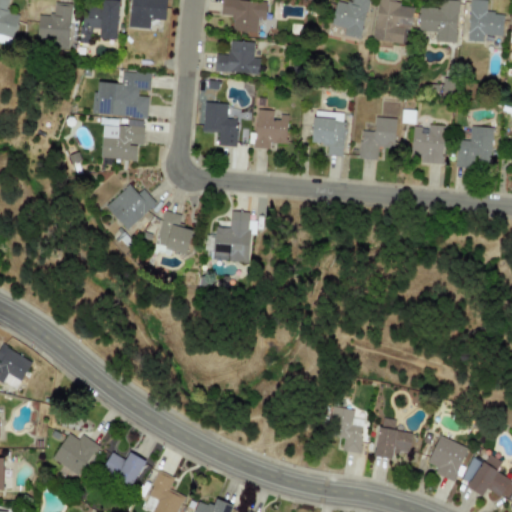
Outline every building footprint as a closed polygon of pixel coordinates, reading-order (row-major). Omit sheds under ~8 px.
[(0,0),(0,35),(12,38),(18,16),(4,12),(7,0),(0,0)] [(114,40),(118,0),(101,0),(100,8),(82,6),(79,41),(95,42),(95,38),(114,40)] [(128,0),(127,27),(148,28),(148,19),(163,20),(164,0),(128,0)] [(255,32),(256,17),(264,17),(264,2),(240,0),(219,0),(219,14),(231,15),(230,31),(255,32)] [(335,0),(329,25),(344,28),(342,35),(358,38),(366,0),(350,0),(350,3),(335,0)] [(412,4),(383,0),(375,0),(372,40),(400,43),(402,28),(410,29),(412,4)] [(418,7),(417,31),(435,31),(434,41),(455,42),(456,0),(438,0),(438,8),(418,7)] [(501,36),(501,13),(485,13),(485,0),(467,0),(467,41),(482,41),(482,35),(501,36)] [(69,4),(53,4),(53,14),(37,14),(36,45),(67,46),(69,4)] [(213,72),(258,74),(258,58),(252,57),(252,42),(228,41),(227,54),(214,53),(213,72)] [(145,118),(147,96),(137,96),(138,90),(147,90),(149,73),(120,71),(119,83),(97,82),(95,114),(145,118)] [(234,146),(236,119),(224,118),(225,103),(202,102),(201,132),(217,133),(216,145),(234,146)] [(284,144),(286,121),(271,120),(271,110),(254,109),(253,148),(268,149),(268,143),(284,144)] [(325,155),(340,156),(343,113),(312,111),(310,144),(326,144),(325,155)] [(358,158),(376,159),(376,147),(393,148),(394,118),(373,117),(372,131),(359,130),(358,158)] [(142,127),(101,125),(99,159),(134,160),(135,145),(141,145),(142,127)] [(409,156),(419,157),(419,162),(442,163),(444,126),(426,125),(426,128),(411,127),(409,156)] [(455,139),(453,166),(473,168),(474,161),(488,162),(491,128),(469,126),(468,140),(455,139)] [(125,230),(154,203),(141,189),(136,193),(127,184),(103,206),(125,230)] [(190,228),(177,226),(179,214),(161,211),(155,247),(186,252),(190,228)] [(213,226),(212,260),(246,262),(248,212),(228,211),(228,227),(213,226)] [(0,383),(13,391),(30,362),(0,344),(0,383)] [(340,450),(357,454),(364,420),(351,417),(353,410),(331,406),(326,435),(342,438),(340,450)] [(372,456),(390,460),(392,451),(407,454),(411,434),(393,430),(395,420),(380,417),(372,456)] [(50,458),(77,476),(96,445),(81,435),(77,440),(66,433),(50,458)] [(435,467),(433,474),(451,482),(467,448),(438,435),(425,463),(435,467)] [(144,461),(128,452),(123,460),(110,452),(100,470),(129,486),(144,461)] [(467,489),(481,496),(484,489),(505,500),(511,486),(511,481),(494,472),(499,461),(485,453),(467,489)] [(479,461),(471,457),(459,481),(467,485),(479,461)] [(172,477),(156,470),(140,510),(145,511),(175,511),(182,495),(167,489),(172,477)] [(228,511),(231,506),(214,499),(211,505),(195,499),(190,511),(228,511)]
